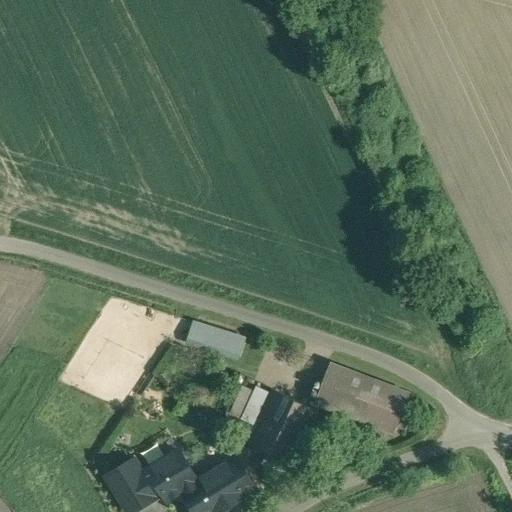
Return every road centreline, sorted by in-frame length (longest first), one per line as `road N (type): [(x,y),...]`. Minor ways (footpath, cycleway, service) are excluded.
road 1 (unclassified): [(0,239),(411,372),(475,414),(488,436)]
road 2 (unclassified): [(488,436),(434,443),(331,485),(290,511)]
